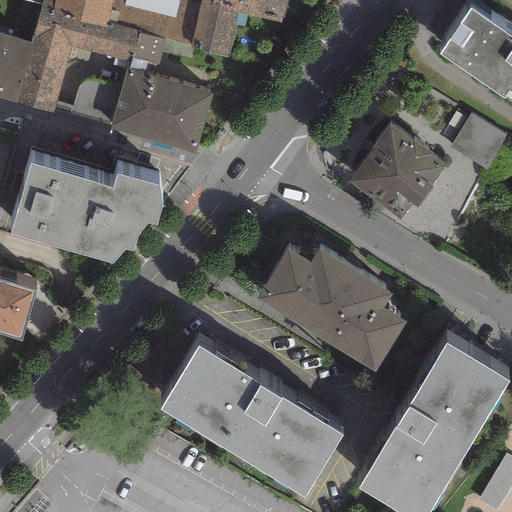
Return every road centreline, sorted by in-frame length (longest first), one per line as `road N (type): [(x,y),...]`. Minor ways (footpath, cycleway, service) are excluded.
road 1 (tertiary): [(0,446),(245,171)]
road 2 (tertiary): [(511,324),(245,171)]
road 3 (residential): [(245,171),(0,103)]
road 4 (tertiary): [(245,171),(378,0)]
road 5 (unknown): [(435,0),(421,27),(423,46),(511,115)]
